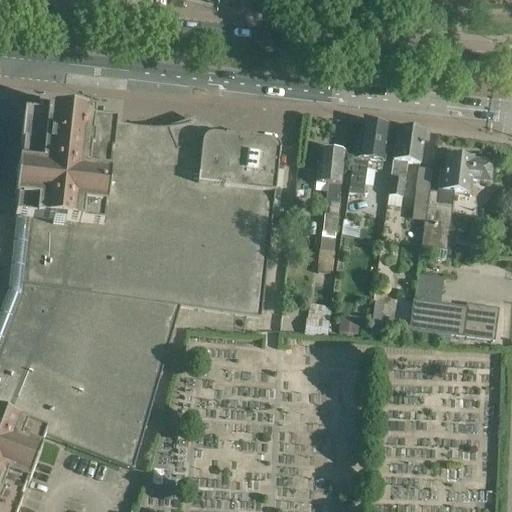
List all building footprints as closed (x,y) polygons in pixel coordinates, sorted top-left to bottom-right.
[(14,221),(27,222),(112,232),(124,128),(70,122),(70,115),(46,112),(45,120),(23,117),(19,149),(21,149),(20,167),(17,167),(13,203),(16,204),(14,221)] [(388,128),(362,125),(360,140),(356,140),(351,172),(350,172),(343,223),(350,224),(354,197),(360,198),(364,174),(366,174),(367,163),(382,165),(388,128)] [(274,195),(193,186),(197,143),(172,154),(162,131),(154,131),(146,131),(124,128),(112,232),(27,222),(19,298),(0,346),(0,420),(44,438),(132,472),(179,310),(260,321),(274,195)] [(391,176),(388,176),(385,197),(388,197),(388,196),(402,198),(406,164),(419,166),(424,133),(397,130),(391,176)] [(207,139),(197,143),(193,186),(274,195),(278,155),(278,152),(276,148),(273,146),(269,144),(211,138),(208,138),(207,139)] [(343,154),(319,151),(315,185),(325,186),(323,209),(327,210),(327,205),(329,205),(328,216),(323,216),(317,274),(330,275),(338,206),(343,154)] [(445,252),(448,229),(449,229),(453,193),(468,195),(469,181),(489,183),(492,164),(472,161),(472,160),(446,157),(444,173),(440,173),(438,191),(437,194),(428,193),(420,250),(429,251),(428,260),(444,262),(445,252)] [(442,281),(417,277),(414,302),(412,302),(407,339),(412,340),(450,341),(450,337),(494,343),(498,310),(466,306),(466,309),(439,306),(442,281)] [(337,334),(357,336),(359,321),(339,318),(337,334)] [(305,320),(303,336),(327,338),(329,323),(305,320)] [(0,420),(0,511),(17,511),(20,506),(18,506),(25,489),(27,490),(40,454),(38,453),(44,438),(0,420)]
